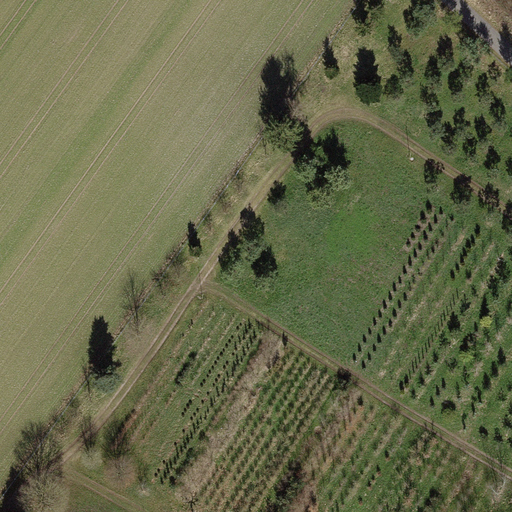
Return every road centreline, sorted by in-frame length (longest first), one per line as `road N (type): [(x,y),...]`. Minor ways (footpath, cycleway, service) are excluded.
road 1 (track): [(511,214),(338,103),(207,281),(511,472)]
road 2 (track): [(60,470),(207,281)]
road 3 (track): [(135,511),(60,470),(27,511)]
